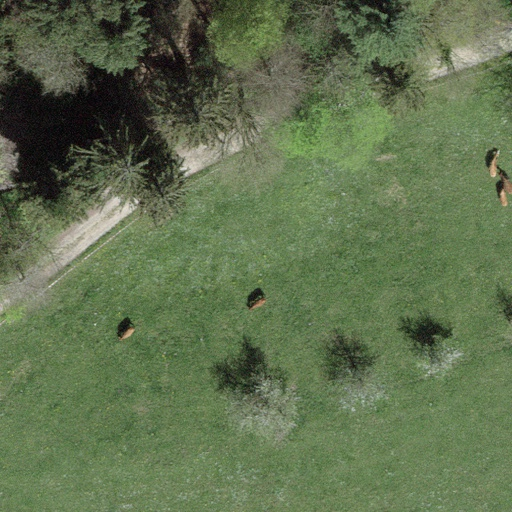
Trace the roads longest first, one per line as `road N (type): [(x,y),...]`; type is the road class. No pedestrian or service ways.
road 1 (track): [(111,199),(264,118),(511,31)]
road 2 (track): [(0,294),(111,199)]
